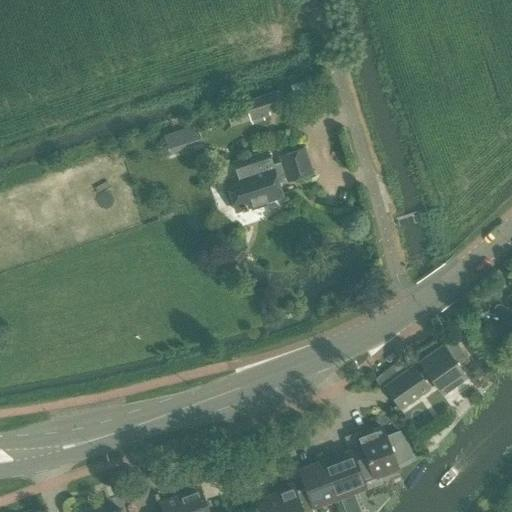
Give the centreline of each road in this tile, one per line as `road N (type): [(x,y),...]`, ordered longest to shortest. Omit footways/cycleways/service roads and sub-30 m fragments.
road 1 (secondary): [(411,314),(273,377),(34,454)]
road 2 (unclassified): [(313,0),(411,314)]
road 3 (secondary): [(511,226),(411,314)]
